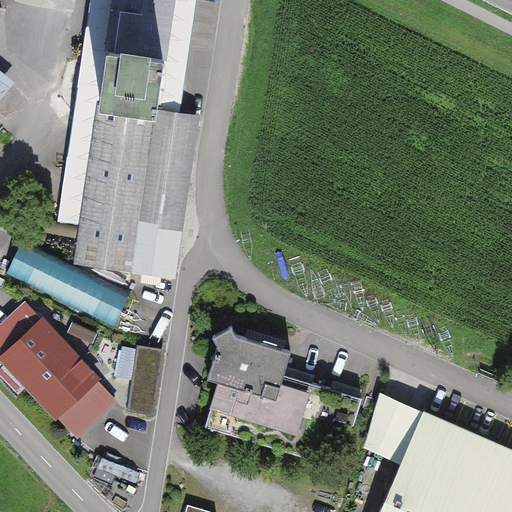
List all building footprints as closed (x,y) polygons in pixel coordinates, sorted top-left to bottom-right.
[(115,0),(77,263),(174,277),(197,118),(156,112),(172,0),(115,0)] [(10,273),(120,321),(134,289),(24,241),(10,273)] [(114,400),(42,323),(32,333),(15,315),(0,328),(0,351),(78,434),(114,400)] [(238,334),(234,326),(215,336),(219,344),(208,377),(220,380),(206,427),(343,469),(365,395),(286,371),(293,351),(238,334)] [(153,413),(162,350),(141,347),(132,409),(153,413)] [(511,511),(511,449),(425,411),(379,511),(511,511)] [(402,451),(375,439),(364,465),(390,477),(402,451)]
